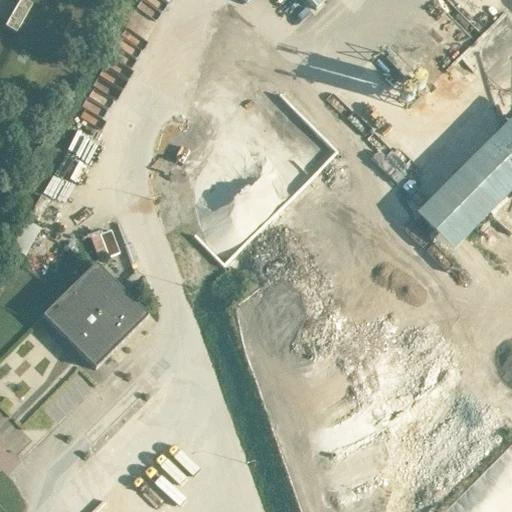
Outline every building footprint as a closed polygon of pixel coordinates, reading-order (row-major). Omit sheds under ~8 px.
[(22,0),(20,0),(5,27),(16,33),(32,5),(22,0)] [(304,0),(315,10),(325,0),(304,0)] [(450,252),(511,189),(511,113),(412,215),(450,252)] [(22,254),(38,230),(27,223),(11,247),(22,254)] [(110,232),(100,236),(108,258),(119,254),(110,232)] [(96,265),(43,318),(95,371),(148,318),(96,265)]
